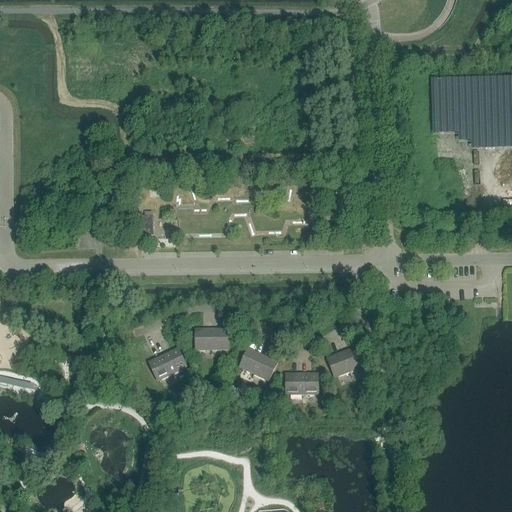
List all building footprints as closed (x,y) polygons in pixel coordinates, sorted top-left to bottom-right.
[(473,150),(511,150),(511,78),(484,79),(484,90),(491,89),(491,96),(487,96),(487,109),(459,110),(459,115),(446,115),(446,116),(434,116),(434,136),(459,135),(459,144),(473,144),(473,150)] [(154,237),(153,217),(140,217),(140,237),(154,237)] [(212,330),(203,330),(195,331),(196,351),(208,351),(208,350),(212,350),(212,330)] [(228,330),(221,330),(212,330),(212,350),(216,349),(216,351),(228,351),(228,330)] [(358,347),(343,353),(349,371),(354,369),(354,371),(365,366),(358,347)] [(178,350),(164,357),(172,374),(176,372),(176,374),(187,368),(178,350)] [(251,372),(255,374),(263,357),(248,350),(240,369),(250,373),(251,372)] [(343,353),(335,356),(327,359),(335,378),(346,374),(345,372),(349,371),(343,353)] [(164,357),(156,361),(149,364),(158,382),(169,377),(168,376),(172,374),(164,357)] [(263,357),(255,374),(259,376),(259,377),(269,382),(278,363),(263,357)] [(32,383),(0,375),(0,383),(13,386),(25,389),(34,391),(36,391),(32,383)] [(302,375),(293,375),(286,375),(286,396),(299,395),(298,394),(302,394),(302,375)] [(319,375),(302,375),(302,394),(307,394),(307,395),(319,395),(319,375)] [(81,445),(73,449),(77,458),(85,454),(81,445)]
